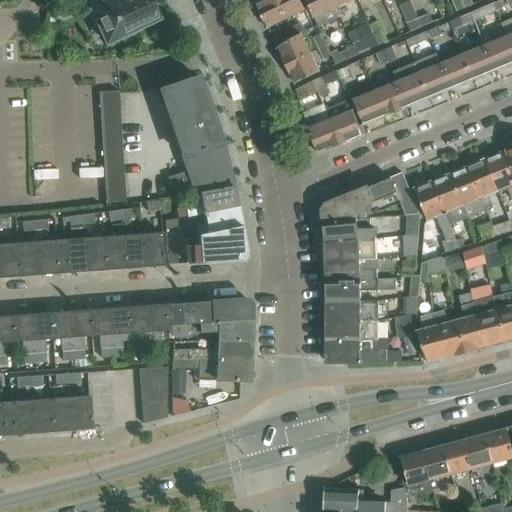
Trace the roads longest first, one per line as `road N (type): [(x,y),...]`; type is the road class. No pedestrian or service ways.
road 1 (secondary): [(290,420),(0,502)]
road 2 (residential): [(287,278),(0,297)]
road 3 (residential): [(280,200),(511,102)]
road 4 (secondary): [(73,511),(290,453)]
road 5 (residential): [(280,200),(254,102),(208,6)]
road 6 (secondary): [(290,453),(474,392)]
road 7 (secondary): [(474,392),(375,397),(290,420)]
road 8 (residential): [(290,420),(287,278)]
road 9 (residential): [(125,431),(120,442),(0,451)]
